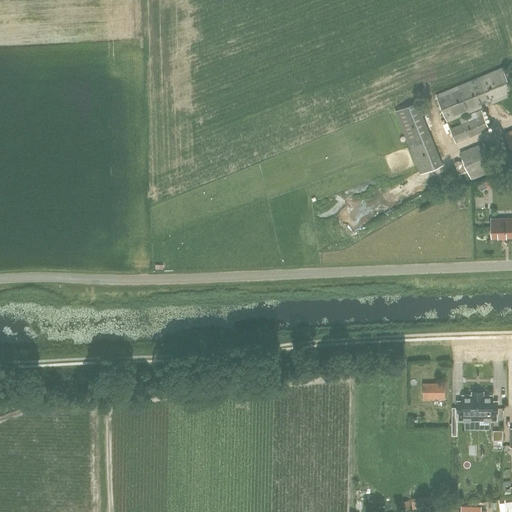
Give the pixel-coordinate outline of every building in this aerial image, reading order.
[(511,93),(511,90),(502,67),(436,95),(447,121),(511,93)] [(442,164),(429,133),(417,102),(395,110),(408,142),(420,173),(442,164)] [(455,142),(489,128),(484,115),(450,129),(455,142)] [(460,153),(470,176),(472,180),(511,162),(511,153),(511,152),(493,160),(495,165),(493,166),(483,143),(460,153)] [(480,188),(484,186),(485,188),(501,182),(499,176),(478,184),(480,188)] [(492,237),(511,236),(511,218),(491,219),(492,237)] [(423,400),(445,400),(445,382),(423,382),(423,400)] [(483,395),(483,393),(483,392),(482,392),(473,392),(472,392),(472,393),(472,395),(463,395),(463,401),(457,401),(457,413),(459,413),(458,419),(466,420),(489,420),(496,420),(496,413),(497,413),(498,401),(493,401),(493,395),(483,395)] [(494,430),(493,440),(503,441),(504,431),(494,430)] [(412,507),(437,505),(436,496),(411,498),(412,507)]
